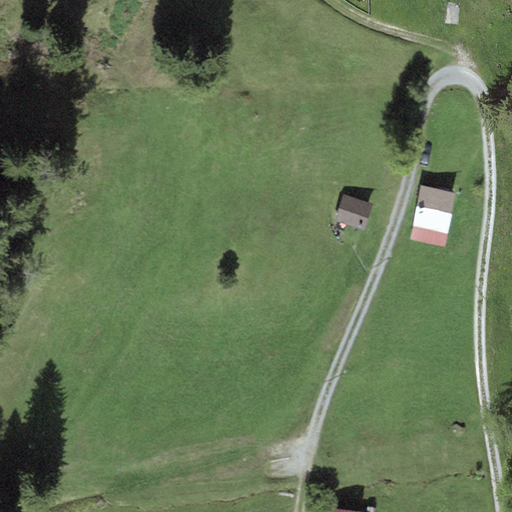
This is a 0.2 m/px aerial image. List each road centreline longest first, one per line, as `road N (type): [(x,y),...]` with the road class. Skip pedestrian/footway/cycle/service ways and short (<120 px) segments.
road 1 (track): [(300,511),(313,427),(390,236),(428,90),(460,74),(476,82),(489,134),(479,336),(497,511)]
road 2 (track): [(333,0),(368,30),(455,51),(460,74)]
